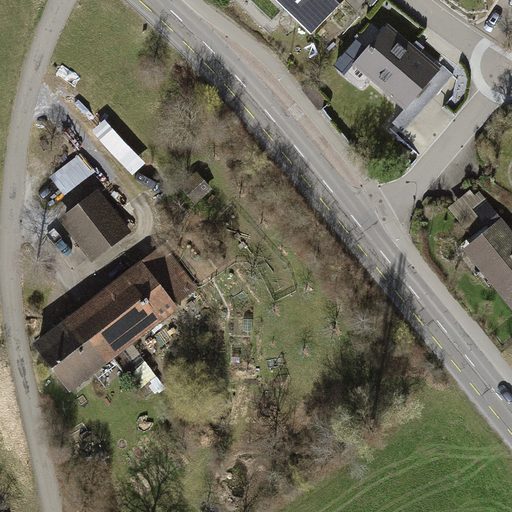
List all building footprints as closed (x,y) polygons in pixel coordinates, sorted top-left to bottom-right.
[(348,0),(271,0),(311,38),(348,0)] [(439,72),(387,29),(352,70),(404,113),(439,72)] [(132,182),(146,169),(129,151),(137,144),(120,126),(113,133),(103,123),(89,136),(132,182)] [(56,140),(49,149),(59,158),(67,150),(56,140)] [(49,182),(64,200),(94,175),(80,157),(49,182)] [(193,206),(210,194),(196,175),(179,187),(193,206)] [(59,223),(90,264),(130,235),(99,193),(59,223)] [(511,239),(501,224),(462,254),(511,318),(511,239)] [(160,250),(30,347),(67,396),(92,377),(100,389),(120,374),(111,363),(132,347),(144,364),(180,338),(168,321),(178,313),(176,309),(194,296),(160,250)]
